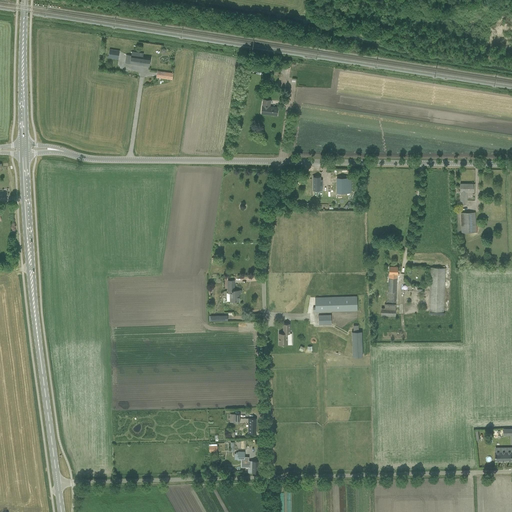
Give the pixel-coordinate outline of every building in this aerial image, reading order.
[(110,49),(108,58),(118,59),(120,51),(110,49)] [(126,55),(126,58),(125,63),(149,66),(150,60),(150,58),(143,57),(143,56),(132,54),(132,55),(126,55)] [(157,70),(156,77),(172,80),(173,73),(157,70)] [(261,114),(277,115),(278,107),(270,106),(270,100),(263,99),(261,114)] [(320,182),(320,177),(313,177),(313,191),(320,191),(322,191),(322,182),(320,182)] [(346,180),(331,180),(331,191),(346,191),(346,180)] [(473,192),(473,184),(460,184),(460,192),(460,204),(467,204),(466,192),(473,192)] [(461,232),(462,232),(476,232),(475,212),(460,212),(461,232)] [(397,267),(389,266),(389,277),(387,277),(387,285),(389,285),(388,302),(396,302),(397,267)] [(445,268),(431,268),(428,310),(428,311),(444,311),(445,268)] [(230,301),(239,301),(239,294),(237,294),(237,291),(238,291),(238,290),(234,290),(234,280),(228,281),(228,294),(229,293),(230,301)] [(318,312),(331,312),(357,311),(357,296),(315,297),(315,307),(313,307),(313,312),(318,312)] [(381,308),(381,316),(395,316),(396,304),(385,304),(384,308),(381,308)] [(331,324),(331,315),(318,315),(319,324),(331,324)] [(279,333),(279,345),(287,344),(287,333),(289,333),(289,324),(283,324),(283,333),(279,333)] [(351,325),(352,357),(362,357),(362,331),(358,331),(358,325),(351,325)] [(239,423),(239,414),(233,414),(230,414),(230,422),(233,422),(239,423)] [(504,451),(496,451),(496,461),(511,460),(511,451),(509,451),(509,449),(504,449),(504,451)] [(258,473),(258,461),(253,461),(253,459),(244,459),(245,451),(238,451),(238,454),(234,453),(234,459),(238,459),(238,461),(244,462),(244,461),(247,461),(248,473),(258,473)]
